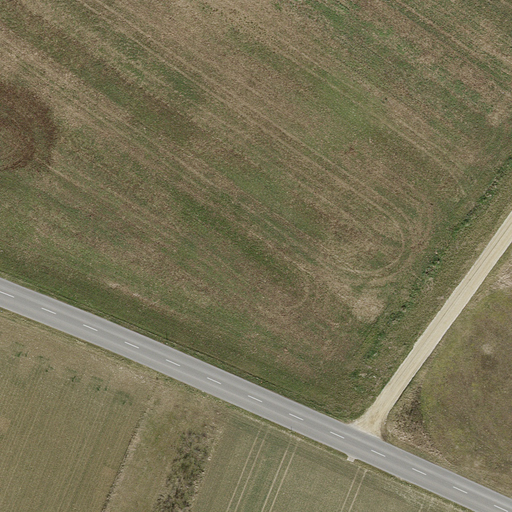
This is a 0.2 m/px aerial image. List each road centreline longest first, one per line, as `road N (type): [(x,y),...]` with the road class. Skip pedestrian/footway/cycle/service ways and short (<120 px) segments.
road 1 (tertiary): [(0,292),(506,511)]
road 2 (track): [(357,444),(511,228)]
